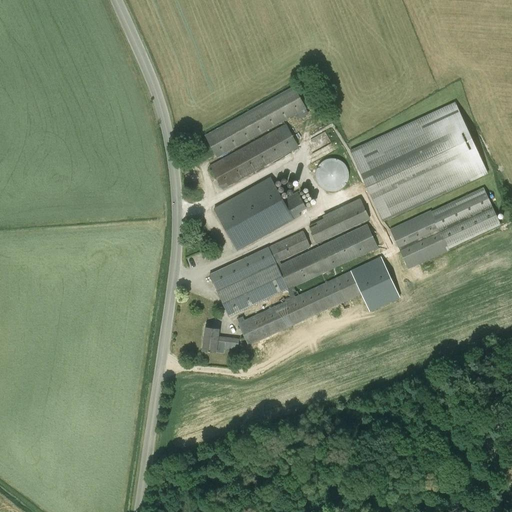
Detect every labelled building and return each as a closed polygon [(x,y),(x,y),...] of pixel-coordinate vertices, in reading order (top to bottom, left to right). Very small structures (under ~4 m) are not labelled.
[(204,135),(217,157),(306,108),(294,86),(204,135)] [(455,103),(350,151),(382,222),(487,174),(455,103)] [(209,166),(222,190),(299,147),(286,124),(209,166)] [(243,146),(261,136),(260,134),(242,144),(243,146)] [(348,176),(347,172),(347,170),(345,168),(343,165),(341,163),(338,162),(335,161),(333,161),(330,161),(327,162),(325,164),(323,166),(321,168),(320,170),(319,173),(319,176),(319,178),(320,181),(321,183),(322,185),(324,187),(327,189),(329,190),(332,190),(335,190),(338,189),(341,188),(343,187),(345,184),(347,181),(347,179),(348,176)] [(271,178),(214,209),(237,251),(294,219),(288,209),(271,178)] [(430,210),(390,229),(408,269),(449,250),(501,226),(483,186),(430,210)] [(361,199),(322,214),(324,218),(308,224),(315,241),(370,221),(361,199)] [(297,204),(288,209),(294,219),(300,216),(298,212),(297,210),(299,209),(297,204)] [(247,257),(209,274),(217,291),(229,317),(263,301),(288,290),(291,298),(244,320),(243,316),(237,319),(238,322),(237,323),(248,346),(362,293),(368,307),(370,311),(400,297),(396,289),(382,257),(352,270),(299,295),(295,296),(293,293),(296,291),(294,287),(378,247),(367,224),(281,264),(280,261),(311,247),(303,231),(247,257)] [(186,257),(188,266),(205,262),(202,252),(186,257)] [(202,350),(216,352),(224,353),(224,349),(237,350),(239,339),(218,336),(219,328),(205,326),(202,350)]
